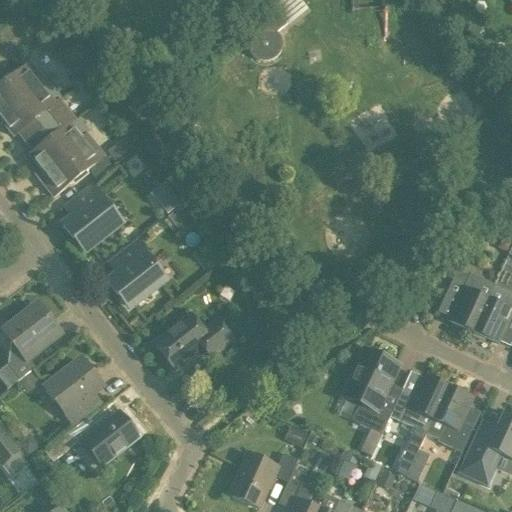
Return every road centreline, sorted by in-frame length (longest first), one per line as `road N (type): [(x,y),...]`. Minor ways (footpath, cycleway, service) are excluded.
road 1 (residential): [(167,511),(190,439),(38,252)]
road 2 (residential): [(511,384),(383,324)]
